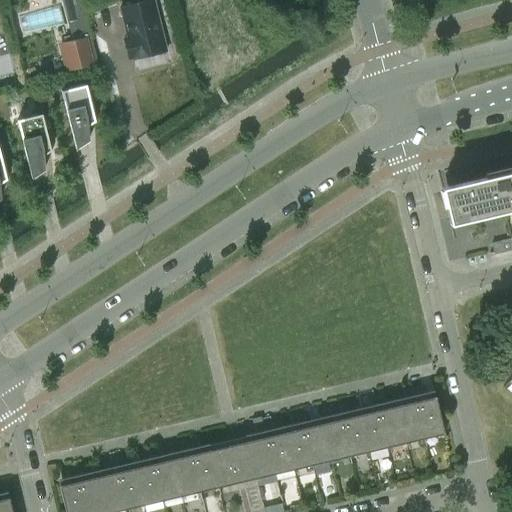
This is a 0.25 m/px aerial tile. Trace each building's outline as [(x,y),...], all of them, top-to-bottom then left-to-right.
[(88,32),(79,0),(57,0),(66,33),(67,37),(88,32)] [(153,0),(145,0),(120,6),(124,25),(127,24),(128,31),(126,32),(127,37),(123,38),(128,58),(132,57),(133,59),(166,50),(153,0)] [(58,41),(66,69),(95,62),(88,33),(58,41)] [(85,84),(61,90),(75,148),(76,147),(75,143),(88,140),(87,125),(94,120),(85,84)] [(41,113),(16,119),(31,178),(32,177),(31,172),(44,169),(42,155),(50,149),(41,113)] [(449,224),(465,220),(511,208),(511,170),(440,187),(449,224)] [(494,254),(511,249),(511,238),(491,243),(494,254)] [(292,423),(274,428),(272,421),(253,426),(254,432),(244,435),(245,440),(210,449),(208,443),(199,445),(197,439),(178,443),(179,450),(170,452),(161,454),(160,448),(140,452),(142,459),(132,461),(124,463),(122,456),(103,461),(104,468),(86,472),(85,465),(65,470),(67,477),(57,479),(58,484),(64,511),(107,511),(443,432),(433,390),(423,392),(421,385),(402,390),(404,397),(386,401),(384,394),(365,399),(366,406),(348,410),(347,403),(327,408),(329,414),(311,419),(309,412),(290,417),(292,423)] [(0,511),(11,511),(7,491),(0,492),(0,511)]
